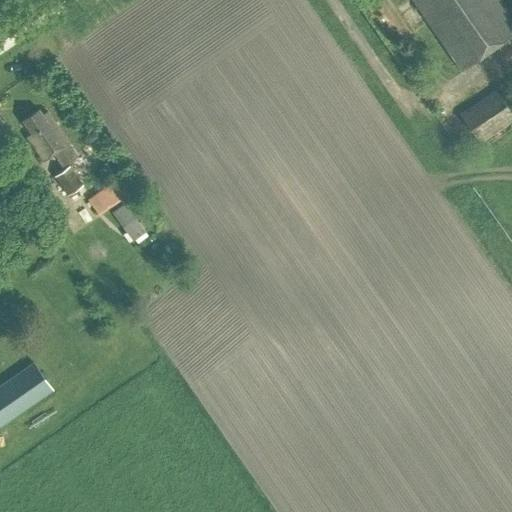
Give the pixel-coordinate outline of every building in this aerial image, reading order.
[(412,0),(460,70),(511,34),(511,16),(500,0),(412,0)] [(43,161),(54,154),(62,165),(77,155),(69,143),(47,111),(42,114),(39,109),(22,120),(31,134),(26,137),(43,161)] [(54,177),(67,196),(83,185),(70,166),(54,177)] [(113,178),(85,196),(95,211),(123,193),(113,178)] [(0,425),(52,389),(33,362),(0,385),(0,425)]
